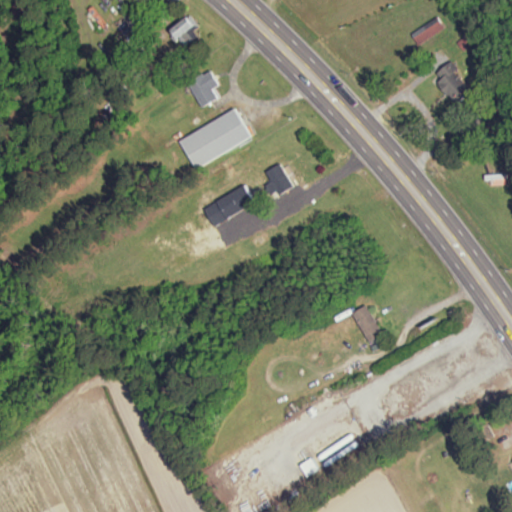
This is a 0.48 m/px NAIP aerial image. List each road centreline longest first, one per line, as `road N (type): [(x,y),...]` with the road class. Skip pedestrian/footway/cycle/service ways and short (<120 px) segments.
road 1 (trunk): [(234,0),(420,201)]
road 2 (trunk): [(420,201),(511,317)]
